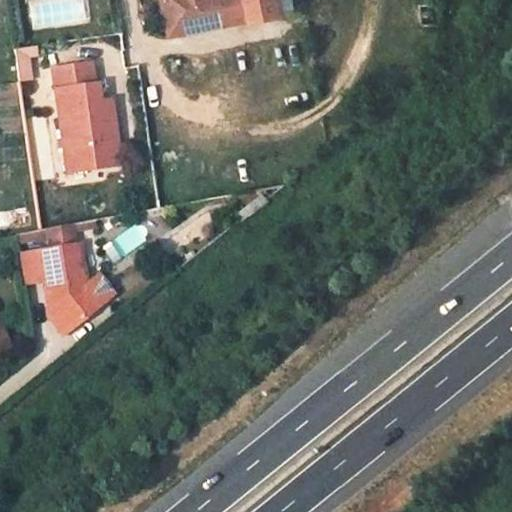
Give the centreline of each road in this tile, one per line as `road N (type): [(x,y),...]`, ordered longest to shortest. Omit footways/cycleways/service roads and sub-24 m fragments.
road 1 (motorway): [(511,254),(194,511)]
road 2 (motorway): [(281,511),(511,325)]
road 3 (residential): [(293,28),(140,57),(129,0)]
